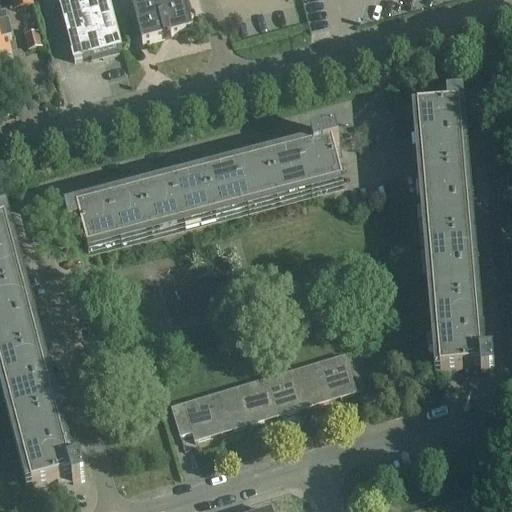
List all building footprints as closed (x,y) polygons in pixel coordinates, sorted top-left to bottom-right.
[(9,0),(13,13),(34,7),(31,0),(9,0)] [(117,54),(121,53),(107,0),(85,0),(58,7),(59,12),(60,12),(72,59),(79,64),(101,58),(102,62),(118,58),(117,54)] [(184,36),(193,22),(188,19),(183,0),(143,0),(130,4),(141,47),(184,36)] [(10,41),(4,15),(0,15),(0,60),(11,58),(7,42),(10,41)] [(42,48),(38,34),(24,37),(28,52),(42,48)] [(458,98),(463,98),(463,97),(445,98),(446,109),(417,112),(440,374),(480,371),(481,378),(494,376),(492,357),(480,358),(458,98)] [(313,153),(65,218),(68,229),(79,226),(86,253),(341,186),(332,149),(338,148),(335,134),(310,141),(313,153)] [(81,464),(67,468),(0,213),(0,370),(32,490),(71,479),(72,486),(85,483),(81,464)] [(317,368),(328,405),(356,396),(345,359),(317,368)] [(328,405),(317,368),(290,376),(302,413),(328,405)] [(302,413),(290,376),(264,384),(275,421),(302,413)] [(275,421),(264,384),(237,392),(248,429),(275,421)] [(248,429),(237,392),(210,400),(222,437),(248,429)] [(222,437),(210,400),(171,412),(180,441),(191,437),(194,445),(222,437)]
